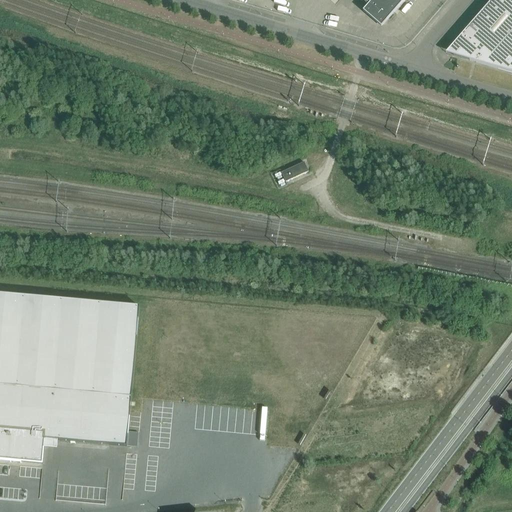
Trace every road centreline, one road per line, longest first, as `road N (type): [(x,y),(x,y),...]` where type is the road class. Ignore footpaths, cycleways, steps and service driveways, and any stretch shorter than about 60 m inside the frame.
road 1 (unclassified): [(416,70),(181,0)]
road 2 (secondary): [(511,346),(386,511)]
road 3 (secondary): [(404,511),(511,371)]
